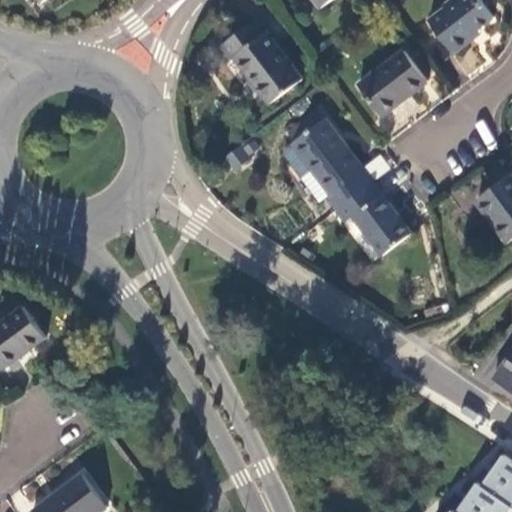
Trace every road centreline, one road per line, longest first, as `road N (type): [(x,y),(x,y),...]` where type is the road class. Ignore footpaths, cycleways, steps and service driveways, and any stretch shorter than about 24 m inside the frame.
road 1 (residential): [(170,189),(198,219),(511,428)]
road 2 (secondary): [(94,241),(254,476)]
road 3 (secondary): [(254,476),(152,213)]
road 4 (residential): [(511,64),(405,151)]
